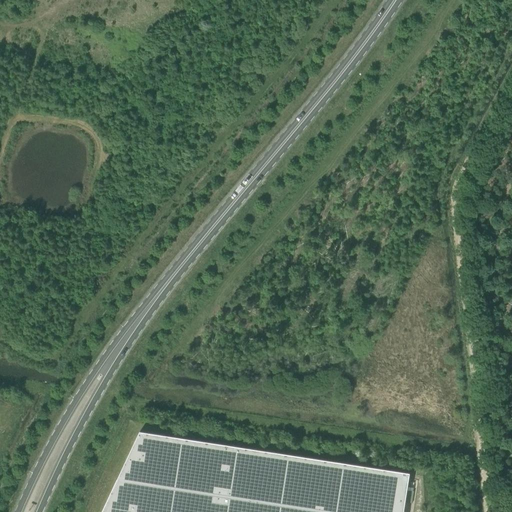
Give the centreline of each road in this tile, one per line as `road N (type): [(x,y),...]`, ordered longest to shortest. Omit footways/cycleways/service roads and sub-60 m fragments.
road 1 (primary): [(395,0),(169,280)]
road 2 (track): [(457,192),(492,511)]
road 3 (primary): [(169,280),(81,390),(18,511)]
road 4 (primary): [(38,511),(169,280)]
